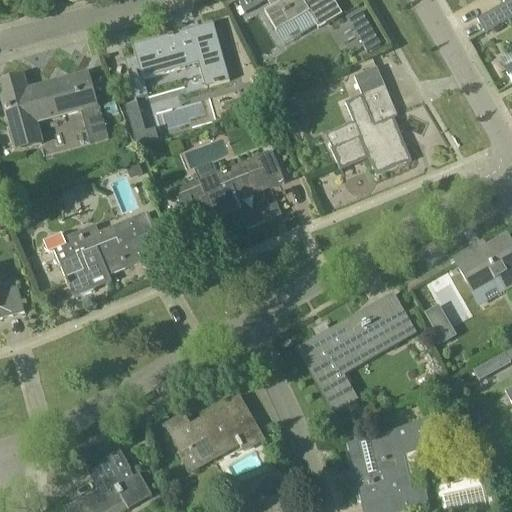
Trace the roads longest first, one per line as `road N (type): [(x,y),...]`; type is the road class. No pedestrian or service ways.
road 1 (residential): [(250,326),(511,172)]
road 2 (residential): [(13,452),(250,326)]
road 3 (residential): [(323,511),(250,326)]
road 4 (residential): [(511,155),(424,0)]
road 5 (residential): [(0,43),(146,0)]
